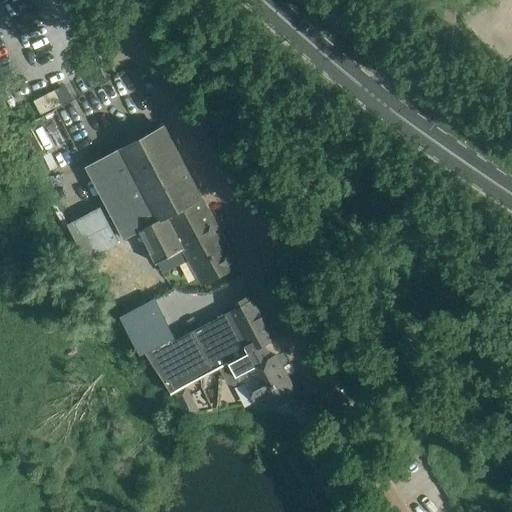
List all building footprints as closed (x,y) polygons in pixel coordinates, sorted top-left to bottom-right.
[(203,202),(163,127),(87,167),(126,242),(142,234),(203,202)] [(203,202),(142,234),(159,267),(187,252),(203,283),(237,266),(203,202)] [(68,227),(86,262),(120,245),(101,209),(68,227)] [(130,311),(121,315),(147,355),(151,353),(177,339),(155,298),(130,311)] [(253,299),(209,322),(229,363),(229,364),(254,351),(275,340),(277,339),(255,298),(253,299)] [(151,353),(147,355),(171,393),(219,368),(227,383),(234,386),(239,383),(229,364),(229,363),(209,322),(177,339),(151,353)] [(254,351),(229,364),(239,383),(240,384),(245,382),(257,404),(264,400),(268,409),(297,394),(276,355),(261,363),(254,351)] [(421,415),(406,424),(414,440),(430,430),(421,415)]
